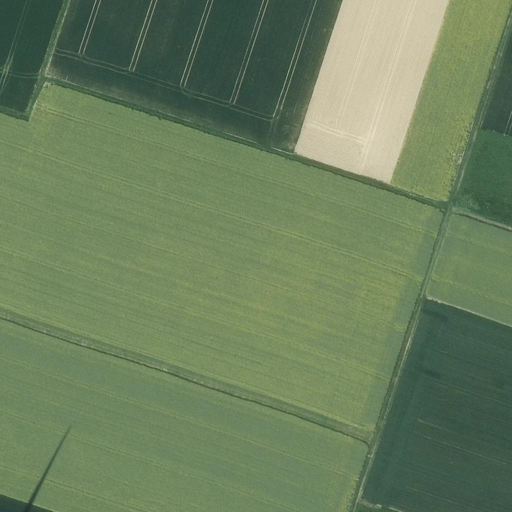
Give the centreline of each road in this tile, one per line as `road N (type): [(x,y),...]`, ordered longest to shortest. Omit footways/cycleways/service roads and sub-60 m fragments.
road 1 (track): [(448,210),(41,77)]
road 2 (track): [(448,210),(351,511)]
road 3 (track): [(448,210),(511,11)]
road 4 (track): [(66,0),(27,119),(0,110)]
